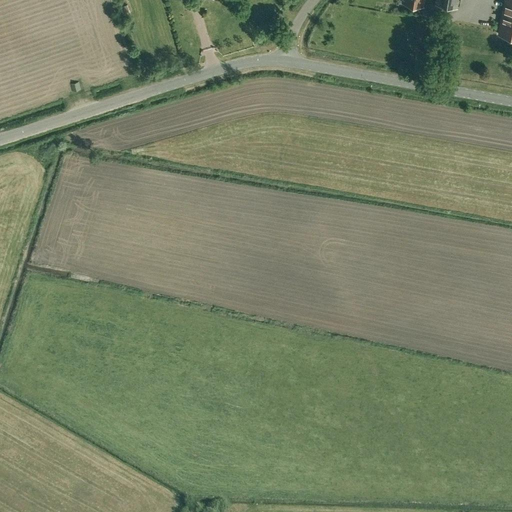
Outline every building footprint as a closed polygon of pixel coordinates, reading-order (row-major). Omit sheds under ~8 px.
[(436,0),(435,4),(457,8),(458,0),(436,0)] [(511,0),(504,0),(503,9),(505,9),(502,24),(501,23),(499,34),(511,36),(511,0)] [(121,7),(124,14),(130,12),(127,5),(121,7)] [(91,30),(98,40),(103,37),(96,26),(91,30)] [(50,45),(44,47),(46,54),(53,51),(50,45)] [(78,82),(70,85),(73,93),(81,89),(78,82)]
